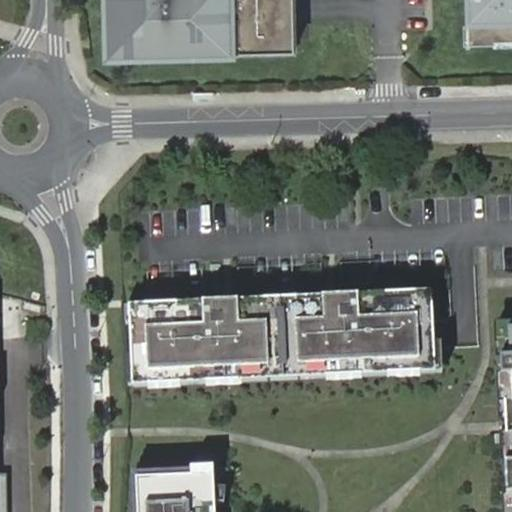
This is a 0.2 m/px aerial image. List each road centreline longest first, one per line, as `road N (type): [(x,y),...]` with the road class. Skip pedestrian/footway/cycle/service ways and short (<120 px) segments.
road 1 (residential): [(73,120),(511,112)]
road 2 (residential): [(75,511),(71,282),(52,167)]
road 3 (unknown): [(13,511),(13,308)]
